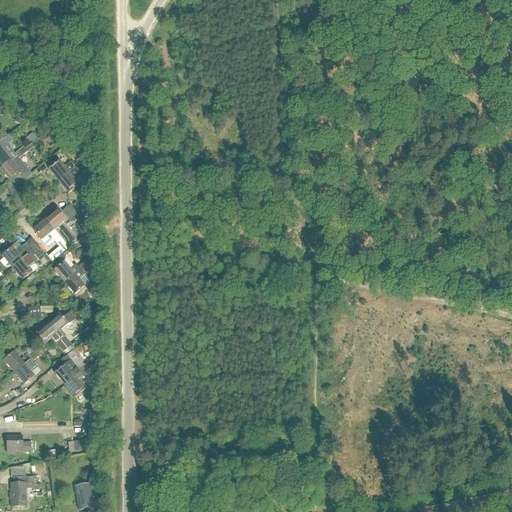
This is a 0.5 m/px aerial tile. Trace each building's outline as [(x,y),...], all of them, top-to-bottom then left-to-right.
[(77,129),(67,138),(70,142),(75,138),(81,133),(77,129)] [(81,133),(75,138),(78,143),(84,138),(87,136),(84,131),(81,133)] [(0,168),(1,169),(17,157),(15,154),(14,155),(10,150),(11,149),(8,144),(6,145),(3,140),(0,142),(0,168)] [(15,154),(17,157),(19,159),(24,156),(19,151),(15,154)] [(17,157),(1,169),(11,181),(21,173),(26,169),(19,160),(19,159),(17,157)] [(49,170),(59,182),(75,169),(73,166),(70,163),(64,168),(59,162),(49,170)] [(73,166),(75,169),(77,171),(81,168),(77,163),(73,166)] [(75,169),(59,182),(68,194),(78,186),(74,180),(80,175),(77,171),(75,169)] [(62,212),(69,221),(77,215),(70,206),(62,212)] [(65,244),(67,246),(69,248),(73,245),(64,234),(64,233),(58,226),(66,220),(58,210),(46,221),(58,236),(56,238),(60,242),(65,238),(68,242),(65,244)] [(42,240),(49,234),(54,242),(57,240),(66,251),(69,248),(67,246),(65,244),(68,242),(65,238),(60,242),(56,238),(58,236),(46,221),(34,231),(42,240)] [(94,231),(83,240),(89,248),(100,239),(94,231)] [(3,258),(12,269),(29,255),(31,258),(35,254),(31,249),(35,246),(37,248),(38,246),(31,239),(15,253),(12,250),(3,258)] [(31,249),(35,254),(39,252),(41,255),(44,253),(38,246),(37,248),(35,246),(31,249)] [(29,255),(12,269),(22,282),(32,273),(28,269),(35,263),(31,259),(31,258),(29,255)] [(63,255),(54,262),(58,268),(64,263),(65,258),(65,257),(63,255)] [(86,268),(82,264),(78,267),(75,265),(70,269),(64,263),(58,268),(55,271),(65,283),(80,270),(82,272),(86,268)] [(84,274),(82,272),(80,270),(65,283),(74,295),(84,286),(79,279),(84,274)] [(91,313),(89,318),(92,322),(97,322),(100,317),(96,312),(91,313)] [(47,326),(60,341),(57,344),(60,348),(66,343),(70,347),(71,346),(64,337),(60,332),(65,327),(67,330),(69,330),(71,331),(73,329),(75,328),(75,323),(72,321),(67,325),(59,316),(47,326)] [(43,346),(50,340),(54,345),(55,345),(62,354),(70,347),(66,343),(60,348),(57,344),(60,341),(47,326),(35,336),(40,342),(35,345),(42,353),(46,349),(43,346)] [(92,342),(82,346),(85,352),(95,348),(94,348),(92,342)] [(4,362),(14,374),(38,353),(36,351),(28,358),(26,356),(20,361),(14,353),(4,362)] [(38,353),(14,374),(24,386),(34,377),(31,374),(37,368),(32,363),(40,356),(38,353)] [(55,374),(65,386),(81,372),(84,376),(92,369),(88,363),(79,370),(78,368),(77,369),(67,356),(55,366),(59,371),(55,374)] [(38,376),(44,371),(40,367),(34,372),(38,376)] [(81,372),(65,386),(75,398),(85,389),(80,383),(86,378),(84,376),(81,372)] [(89,415),(89,421),(88,421),(89,427),(100,427),(99,410),(88,411),(88,415),(89,415)] [(88,440),(88,447),(98,447),(98,429),(88,429),(88,440)] [(23,444),(23,437),(7,438),(8,453),(32,453),(31,444),(23,444)] [(79,440),(79,442),(81,452),(88,451),(88,447),(88,440),(79,440)] [(55,451),(48,452),(49,460),(57,458),(55,451)] [(25,485),(28,485),(28,478),(13,479),(13,485),(10,485),(11,509),(25,508),(25,485)] [(74,488),(78,511),(95,508),(90,485),(74,488)]
